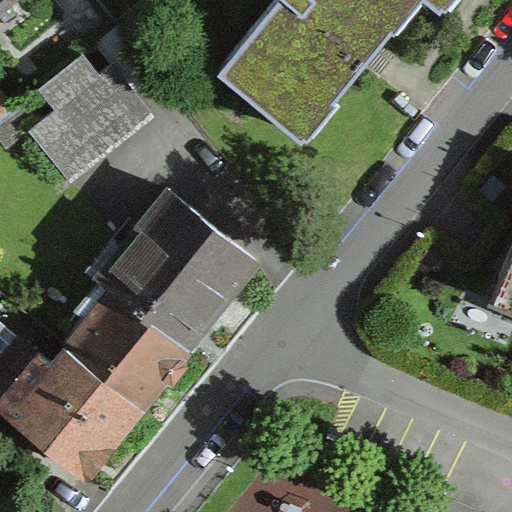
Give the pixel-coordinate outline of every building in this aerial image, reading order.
[(0,0),(0,10),(12,0),(0,0)] [(434,4),(429,0),(289,0),(295,4),(232,82),(318,152),(347,117),(344,111),(403,36),(407,39),(434,4)] [(430,0),(435,3),(451,16),(462,16),(474,0),(430,0)] [(103,83),(86,62),(41,97),(58,119),(32,138),(71,188),(154,123),(115,74),(103,83)] [(270,274),(174,193),(97,284),(112,297),(64,354),(144,421),(270,274)] [(511,214),(461,328),(511,348),(511,214)] [(144,421),(64,354),(54,366),(14,333),(0,349),(0,404),(92,482),(144,421)]
